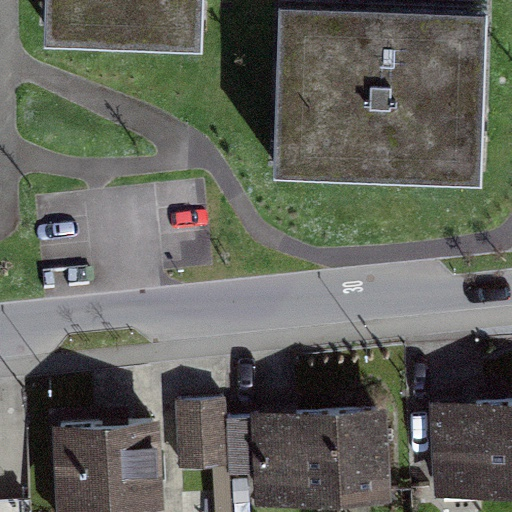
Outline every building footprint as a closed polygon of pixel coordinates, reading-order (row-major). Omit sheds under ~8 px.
[(198,0),(53,0),(52,33),(197,38),(198,0)] [(485,10),(285,3),(278,168),(479,175),(485,10)] [(511,407),(438,411),(442,493),(511,490),(511,407)] [(388,413),(251,418),(254,501),(391,495),(388,413)] [(163,511),(161,429),(66,432),(68,511),(163,511)]
